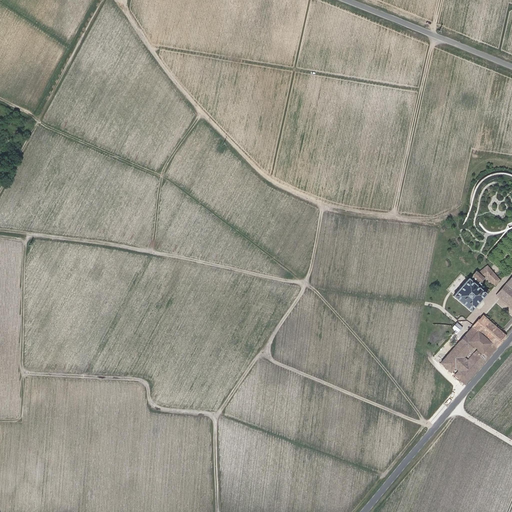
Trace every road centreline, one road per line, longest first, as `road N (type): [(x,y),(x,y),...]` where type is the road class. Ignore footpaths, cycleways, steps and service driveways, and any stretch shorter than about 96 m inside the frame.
road 1 (track): [(0,230),(434,305),(462,326)]
road 2 (track): [(116,0),(190,99),(269,180),(320,203),(440,224)]
road 3 (track): [(149,46),(421,90),(392,216)]
road 4 (track): [(162,173),(307,284),(426,424)]
road 5 (track): [(29,234),(26,373),(134,378),(156,407),(217,417)]
road 6 (track): [(320,203),(307,284),(217,417)]
road 7 (tertiary): [(363,511),(511,337)]
road 8 (track): [(259,354),(426,424)]
road 9 (residential): [(349,0),(511,66)]
road 10 (track): [(217,417),(382,474)]
road 11 (track): [(202,112),(162,173),(152,251)]
road 12 (track): [(102,0),(36,121)]
road 13 (track): [(36,121),(161,177)]
